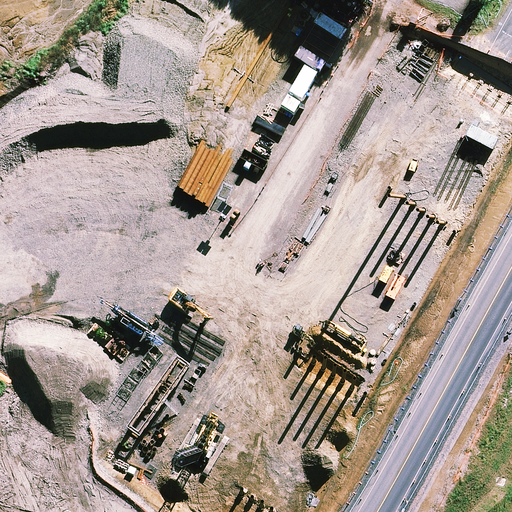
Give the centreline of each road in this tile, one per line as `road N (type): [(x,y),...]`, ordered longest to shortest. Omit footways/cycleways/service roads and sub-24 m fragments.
road 1 (motorway): [(0,61),(511,399)]
road 2 (motorway): [(511,465),(0,127)]
road 3 (tertiary): [(258,511),(511,43)]
